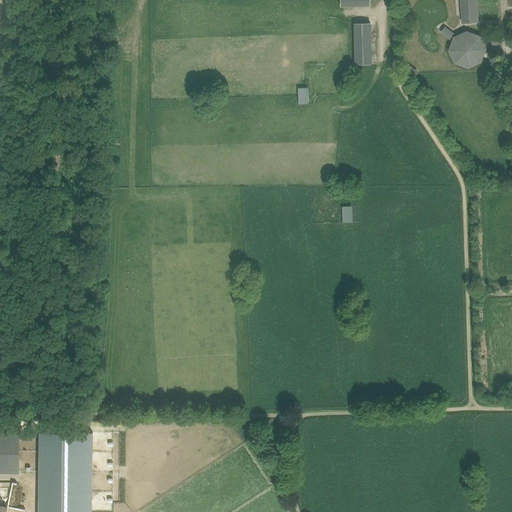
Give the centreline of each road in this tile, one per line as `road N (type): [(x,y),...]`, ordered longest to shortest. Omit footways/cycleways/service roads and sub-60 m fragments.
road 1 (track): [(0,414),(511,406)]
road 2 (track): [(482,406),(464,173),(391,66),(390,0)]
